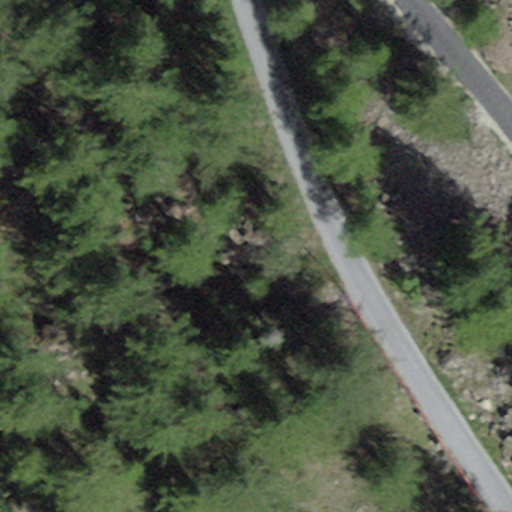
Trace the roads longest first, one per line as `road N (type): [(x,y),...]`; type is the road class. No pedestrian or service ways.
road 1 (track): [(247,0),(342,262),(511,511)]
road 2 (track): [(417,0),(511,111)]
